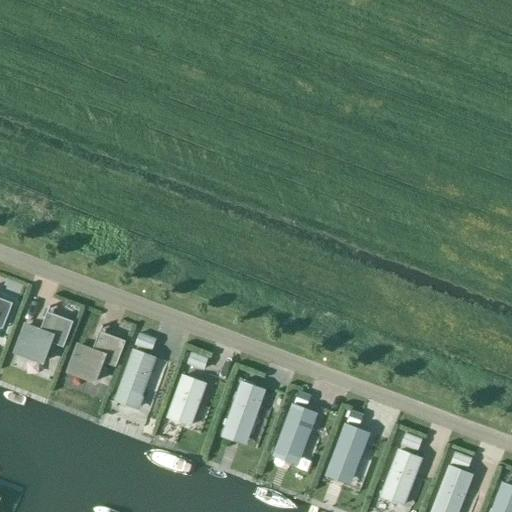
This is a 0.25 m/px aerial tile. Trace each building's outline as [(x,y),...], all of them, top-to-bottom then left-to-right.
[(0,330),(1,331),(12,304),(0,299),(0,330)] [(40,331),(26,326),(16,353),(42,363),(49,343),(63,348),(73,322),(47,312),(40,331)] [(125,342),(99,332),(92,350),(79,345),(68,372),(94,382),(102,362),(115,368),(125,342)] [(139,334),(134,345),(150,351),(154,339),(139,334)] [(133,350),(115,398),(129,403),(130,405),(137,407),(140,406),(142,399),(141,397),(155,359),(133,350)] [(206,358),(191,353),(187,364),(202,369),(206,358)] [(191,425),(205,384),(182,376),(167,418),(189,425),(191,425)] [(241,383),(225,428),(222,437),(245,446),(249,435),(264,391),(241,383)] [(299,459),(315,414),(292,406),(276,450),(299,459)] [(345,426),(328,470),(351,478),(368,434),(345,426)] [(420,439),(405,433),(400,445),(415,451),(420,439)] [(421,459),(398,450),(381,496),(402,505),(404,504),(421,459)] [(469,459),(454,453),(450,464),(465,470),(469,459)] [(457,511),(472,476),(449,467),(431,511),(457,511)] [(511,511),(511,489),(502,486),(491,511),(511,511)]
